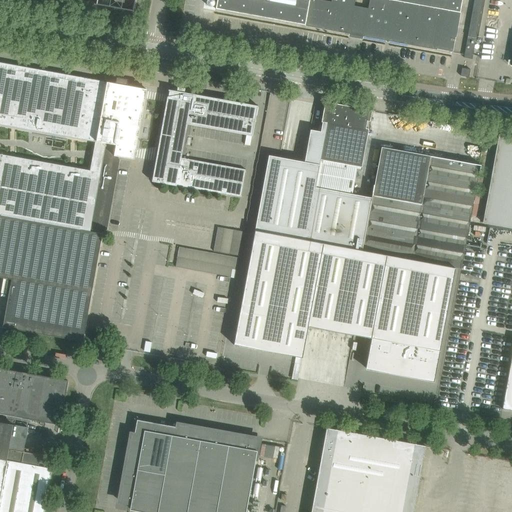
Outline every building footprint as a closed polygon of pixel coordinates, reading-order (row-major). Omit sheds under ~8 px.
[(96,0),(95,4),(132,11),(134,0),(96,0)] [(363,33),(363,36),(386,40),(386,38),(389,38),(389,40),(452,52),(453,51),(461,0),(216,0),(215,9),(305,25),(305,22),(312,23),(311,26),(349,33),(349,30),(363,33)] [(472,59),(473,55),(482,0),(474,0),(464,58),(472,59)] [(117,78),(115,83),(0,62),(0,185),(110,205),(116,168),(118,161),(135,164),(139,139),(137,139),(146,89),(126,86),(127,80),(117,78)] [(469,77),(470,69),(462,68),(460,76),(469,77)] [(206,89),(207,81),(194,78),(193,86),(206,89)] [(167,97),(151,182),(176,186),(240,197),(245,170),(181,158),(187,124),(246,135),(244,145),(250,146),(258,106),(184,93),(185,89),(177,87),(176,91),(176,95),(175,95),(174,95),(174,94),(173,94),(172,94),(171,94),(171,95),(170,95),(170,96),(167,97)] [(310,130),(304,162),(319,165),(320,160),(357,166),(361,167),(368,131),(370,131),(370,129),(365,128),(367,121),(370,121),(372,111),(372,110),(325,102),(321,122),(322,122),(320,132),(319,131),(310,130)] [(511,136),(499,134),(483,224),(511,228),(511,136)] [(374,185),(371,198),(422,207),(431,157),(431,156),(381,147),(374,185)] [(268,155),(255,230),(362,250),(371,198),(352,194),(315,188),(319,165),(304,162),(268,155)] [(431,157),(422,207),(412,260),(455,268),(461,269),(466,241),(469,229),(480,166),(431,157)] [(319,165),(315,188),(352,194),(357,166),(320,160),(319,165)] [(0,276),(11,279),(3,327),(82,341),(102,234),(100,233),(100,229),(107,230),(107,228),(106,228),(110,205),(0,185),(0,276)] [(371,198),(362,250),(412,260),(422,207),(371,198)] [(219,227),(214,250),(240,255),(245,232),(219,227)] [(255,231),(233,345),(302,358),(308,326),(371,338),(365,368),(367,368),(368,366),(433,378),(432,380),(434,380),(455,268),(412,260),(362,250),(255,230),(255,231)] [(175,267),(236,279),(240,258),(179,247),(175,267)] [(102,346),(104,336),(96,335),(94,344),(94,345),(95,345),(95,344),(97,344),(102,345),(102,346)] [(511,351),(502,409),(511,410),(511,351)] [(68,380),(0,368),(0,413),(60,424),(68,380)] [(147,511),(245,511),(259,439),(202,428),(202,426),(202,428),(178,424),(177,427),(137,420),(134,434),(131,434),(119,501),(131,503),(130,509),(147,511)] [(0,459),(52,469),(54,457),(24,452),(24,451),(23,451),(28,427),(14,425),(0,422),(0,459)] [(413,511),(425,446),(326,428),(310,511),(413,511)] [(0,459),(0,500),(45,508),(45,507),(46,500),(52,469),(0,459)] [(0,511),(43,511),(45,508),(0,500),(0,511)]
